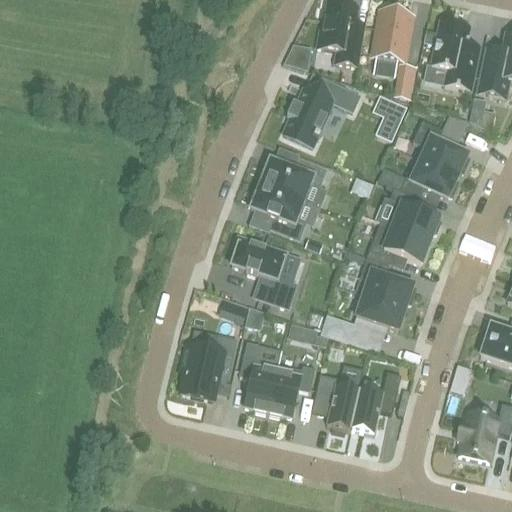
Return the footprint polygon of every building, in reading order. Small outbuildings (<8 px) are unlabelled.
[(356,13),(328,8),(323,36),(320,35),(317,53),(337,56),(335,68),(358,72),(365,31),(353,29),(356,13)] [(372,61),(404,67),(412,22),(380,17),(372,61)] [(470,96),(479,51),(465,48),(469,32),(440,26),(431,71),(447,75),(444,90),(470,96)] [(483,74),(478,97),(504,102),(508,85),(511,86),(511,40),(506,40),(502,57),(487,54),(483,74)] [(395,100),(409,103),(414,73),(400,71),(395,100)] [(323,102),(313,97),(304,93),(296,109),(293,108),(287,122),(290,123),(283,139),(312,152),(314,147),(316,148),(319,141),(317,140),(332,108),(352,117),(359,101),(330,88),(323,102)] [(373,116),(382,121),(398,128),(404,113),(379,102),(373,116)] [(444,132),(462,140),(467,128),(448,122),(444,132)] [(415,162),(457,181),(459,177),(462,179),(469,164),(466,162),(467,160),(438,147),(443,136),(422,126),(412,147),(420,151),(415,162)] [(455,186),(457,181),(415,162),(399,196),(416,203),(417,203),(422,192),(447,203),(448,201),(452,203),(458,188),(455,186)] [(263,182),(260,190),(303,207),(310,189),(319,192),(326,175),(297,163),(293,175),(273,167),(269,166),(269,168),(265,167),(259,181),(263,182)] [(483,189),(475,207),(485,212),(493,194),(483,189)] [(297,224),(303,207),(260,190),(257,197),(253,196),(248,210),(252,212),(251,214),(254,215),(267,220),(266,221),(273,224),(269,234),(298,245),(305,228),(297,224)] [(431,221),(411,213),(416,203),(399,196),(393,193),(388,206),(397,209),(388,230),(380,227),(429,247),(433,238),(436,239),(441,227),(437,226),(438,224),(431,221)] [(366,262),(389,270),(393,259),(406,264),(420,270),(429,247),(380,227),(366,262)] [(287,314),(296,289),(277,283),(285,258),(247,245),(248,243),(237,240),(232,254),(236,255),(231,270),(245,275),(245,278),(256,282),(257,279),(260,280),(252,302),(287,314)] [(367,287),(363,300),(405,313),(407,309),(410,310),(415,294),(412,293),(413,291),(385,282),(389,270),(366,262),(359,285),(367,287)] [(405,313),(363,300),(356,322),(397,336),(405,313)] [(346,327),(339,346),(362,353),(368,334),(353,329),(346,327)] [(480,347),(484,349),(480,360),(511,371),(511,337),(508,336),(490,330),(489,334),(485,332),(480,347)] [(181,379),(184,379),(180,398),(179,399),(181,399),(181,398),(212,405),(212,406),(213,406),(214,406),(213,406),(218,387),(226,389),(236,345),(216,341),(213,356),(188,350),(186,349),(186,350),(180,378),(180,379),(181,379)] [(247,348),(239,382),(250,384),(244,412),(254,414),(253,416),(267,420),(279,370),(256,365),(259,351),(247,348)] [(279,370),(267,420),(281,423),(281,421),(291,423),(297,395),(309,397),(314,374),(302,371),(301,376),(279,370)] [(333,402),(328,422),(326,431),(331,432),(331,436),(344,439),(345,435),(349,436),(359,393),(360,389),(319,380),(315,398),(333,402)] [(391,419),(398,393),(383,390),(381,398),(359,393),(349,436),(350,436),(351,434),(364,437),(364,438),(374,440),(376,430),(375,430),(379,416),(391,419)] [(458,461),(489,468),(496,438),(509,441),(511,426),(511,411),(501,409),(497,424),(467,418),(464,431),(460,430),(457,446),(461,447),(458,461)]
